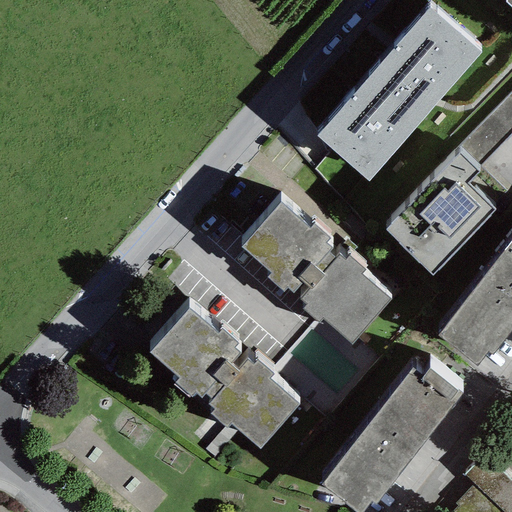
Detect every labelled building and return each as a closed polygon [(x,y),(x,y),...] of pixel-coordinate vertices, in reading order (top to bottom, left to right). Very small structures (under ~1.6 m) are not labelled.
[(429,7),(317,136),(369,181),(481,52),(429,7)] [(511,132),(511,91),(459,146),(480,166),(511,132)] [(420,174),(437,153),(430,147),(413,168),(420,174)] [(385,230),(432,276),(495,211),(467,185),(479,173),(459,154),(385,230)] [(279,202),(240,247),(269,273),(266,277),(284,292),(287,288),(293,293),(302,283),(309,290),(299,298),(305,305),(302,308),(319,324),(323,319),(351,345),(391,299),(360,273),(365,269),(349,255),(345,260),(338,255),(335,258),(327,252),(332,247),(326,243),(332,238),(314,224),(310,228),(279,202)] [(511,239),(437,336),(476,367),(487,352),(491,356),(511,328),(511,239)] [(149,353),(178,379),(173,384),(189,398),(195,392),(201,398),(205,394),(211,399),(207,404),(214,410),(211,414),(227,428),(230,424),(259,449),(298,405),(269,379),(273,375),(257,360),(253,365),(247,360),(237,371),(231,364),(241,353),(235,348),(238,344),(222,330),(218,334),(188,308),(149,353)] [(321,485),(355,511),(362,511),(371,501),(376,505),(462,395),(429,368),(423,376),(413,368),(321,485)] [(511,504),(511,442),(503,434),(472,468),(511,504)]
